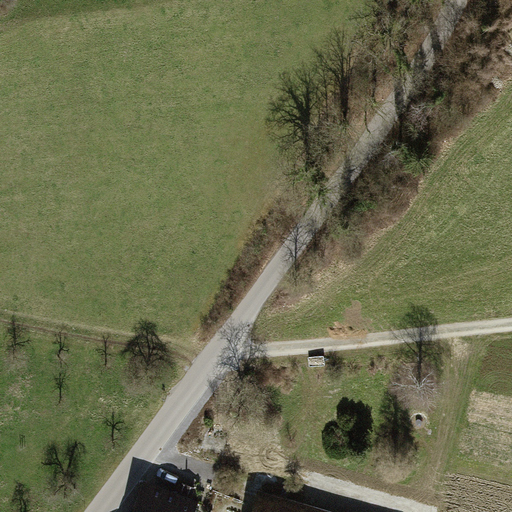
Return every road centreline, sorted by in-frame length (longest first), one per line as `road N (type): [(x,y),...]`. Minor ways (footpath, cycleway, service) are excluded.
road 1 (tertiary): [(461,0),(435,64),(100,511)]
road 2 (track): [(511,326),(215,359)]
